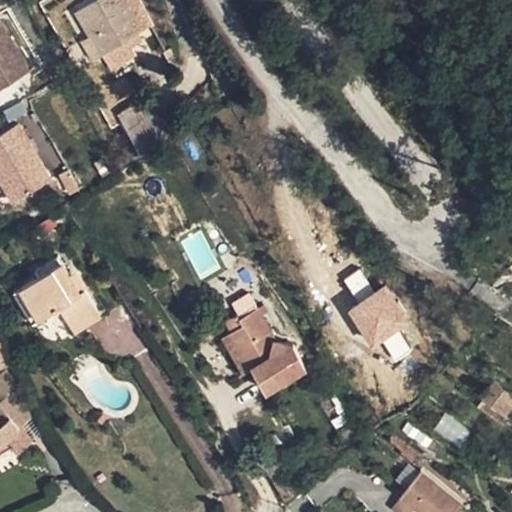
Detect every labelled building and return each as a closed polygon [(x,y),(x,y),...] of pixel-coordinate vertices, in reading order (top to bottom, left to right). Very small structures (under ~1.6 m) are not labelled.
[(93,39),(116,28),(125,24),(134,20),(124,0),(73,0),(82,18),(93,39)] [(124,0),(134,20),(141,17),(133,0),(124,0)] [(83,44),(93,39),(82,18),(73,23),(83,44)] [(125,24),(116,28),(120,36),(130,32),(125,24)] [(0,73),(7,85),(28,72),(0,25),(0,73)] [(120,36),(116,28),(93,39),(99,54),(124,43),(120,36)] [(102,94),(131,135),(162,112),(166,108),(136,68),(102,94)] [(0,168),(2,167),(8,176),(1,181),(13,202),(51,178),(19,124),(0,134),(0,168)] [(0,168),(0,179),(1,181),(8,176),(2,167),(0,168)] [(65,258),(49,267),(85,332),(102,323),(65,258)] [(85,332),(49,267),(41,272),(43,277),(17,292),(35,325),(61,311),(75,338),(85,332)] [(360,270),(345,280),(357,299),(372,290),(360,270)] [(388,289),(351,313),(373,346),(409,322),(388,289)] [(61,311),(35,325),(41,336),(53,330),(61,346),(75,338),(61,311)] [(245,332),(232,340),(224,344),(245,381),(254,376),(267,398),(309,373),(295,350),(275,347),(257,316),(241,325),(245,332)] [(224,327),(232,340),(245,332),(241,325),(237,319),(224,327)] [(505,390),(511,380),(511,376),(490,360),(480,373),(505,390)] [(0,444),(5,441),(18,454),(34,440),(20,426),(39,408),(13,365),(0,376),(0,444)] [(20,426),(34,440),(50,425),(39,408),(20,426)] [(269,424),(254,434),(265,450),(280,441),(269,424)] [(279,469),(293,460),(280,441),(265,450),(279,469)] [(422,472),(402,497),(404,498),(395,510),(397,511),(414,511),(417,508),(422,511),(460,511),(466,506),(422,472)]
